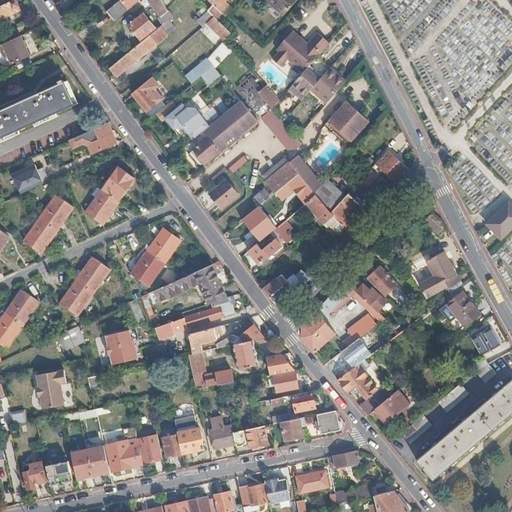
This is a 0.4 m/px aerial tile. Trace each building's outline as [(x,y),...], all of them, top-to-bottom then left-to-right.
[(19,5),(16,0),(11,0),(0,5),(0,17),(15,11),(13,8),(19,5)] [(98,12),(89,0),(76,9),(86,21),(98,12)] [(120,0),(119,0),(107,9),(115,19),(127,9),(125,6),(120,0)] [(148,0),(160,16),(168,10),(167,9),(163,1),(162,0),(148,0)] [(207,0),(213,5),(207,11),(214,17),(215,18),(221,12),(228,5),(222,0),(207,0)] [(266,0),(283,15),(295,0),(266,0)] [(194,22),(200,29),(205,25),(214,17),(207,11),(194,22)] [(155,28),(144,13),(129,24),(141,39),(155,28)] [(214,17),(205,25),(222,41),(224,40),(230,32),(220,23),(215,18),(214,17)] [(161,26),(165,31),(172,26),(171,25),(173,24),(169,20),(161,26)] [(151,34),(157,42),(167,34),(165,31),(161,26),(151,34)] [(315,59),(330,42),(318,33),(308,44),(303,40),(302,42),(299,40),(300,37),(292,30),(275,49),(278,51),(271,58),(280,66),(288,57),(304,72),(315,59)] [(151,34),(111,67),(118,76),(158,43),(157,42),(151,34)] [(29,55),(20,35),(3,44),(5,48),(1,50),(4,57),(8,55),(12,63),(29,55)] [(206,57),(184,75),(192,84),(214,66),(208,59),(206,57)] [(319,62),(315,59),(304,72),(293,84),(305,95),(326,72),(317,64),(319,62)] [(326,72),(328,70),(319,62),(317,64),(326,72)] [(341,77),(343,74),(333,65),(331,68),(341,77)] [(331,97),(347,78),(343,74),(341,77),(331,68),(316,84),(324,91),(322,93),(329,100),(331,97)] [(263,115),(271,107),(257,93),(264,86),(252,74),(237,88),(263,115)] [(153,77),(133,94),(152,117),(161,109),(157,103),(163,98),(157,90),(161,87),(153,77)] [(66,80),(0,109),(0,137),(77,104),(66,80)] [(266,85),(259,92),(272,108),(279,99),(280,98),(272,89),(271,90),(266,85)] [(241,100),(230,86),(214,99),(225,113),(241,100)] [(329,100),(297,136),(304,145),(339,105),(331,97),(329,100)] [(210,126),(203,131),(207,136),(193,147),(206,163),(257,120),(241,100),(225,113),(210,126)] [(177,116),(195,138),(203,131),(210,126),(192,104),(177,116)] [(330,132),(348,112),(341,106),(323,127),(325,129),(330,132)] [(271,109),(262,117),(290,151),(299,144),(271,109)] [(358,122),(348,112),(330,132),(340,142),(358,122)] [(363,126),(358,122),(340,142),(343,144),(345,146),(363,126)] [(118,142),(109,123),(71,140),(75,148),(85,144),(91,146),(93,153),(118,142)] [(326,137),(330,132),(325,129),(322,133),(326,137)] [(340,142),(330,132),(326,137),(336,146),(340,142)] [(393,187),(409,169),(388,150),(373,167),(380,173),(379,174),(393,187)] [(228,165),(235,173),(248,160),(241,153),(228,165)] [(299,155),(266,182),(275,192),(288,181),(298,173),(295,170),(304,160),(299,155)] [(19,163),(22,170),(33,165),(30,158),(19,163)] [(314,171),(304,160),(295,170),(298,173),(305,181),(314,171)] [(21,193),(49,180),(46,172),(44,173),(41,167),(37,169),(35,164),(33,165),(22,170),(12,174),(21,193)] [(102,189),(118,201),(135,177),(118,165),(102,189)] [(380,173),(373,167),(359,183),(365,189),(379,174),(380,173)] [(323,182),(314,171),(305,181),(314,193),(323,182)] [(288,181),(294,189),(300,196),(306,203),(316,194),(314,193),(305,181),(298,173),(288,181)] [(346,197),(328,177),(323,182),(314,193),(316,194),(332,213),(346,197)] [(226,179),(210,193),(222,207),(238,194),(226,179)] [(288,181),(275,192),(281,199),(294,189),(288,181)] [(254,198),(261,205),(272,196),(265,188),(254,198)] [(102,223),(118,201),(102,189),(86,212),(102,223)] [(40,217),(57,230),(73,206),(57,194),(40,217)] [(334,215),(332,213),(316,194),(306,203),(307,203),(324,224),(334,215)] [(348,194),(346,197),(332,213),(334,215),(342,225),(350,234),(369,213),(360,205),(348,194)] [(306,203),(300,196),(279,213),(286,221),(307,203),(306,203)] [(369,213),(372,210),(363,201),(360,205),(369,213)] [(511,206),(509,203),(486,225),(500,239),(511,228),(511,206)] [(494,215),(498,212),(490,204),(479,214),(486,222),(494,215)] [(258,206),(242,220),(257,241),(274,227),(258,206)] [(440,219),(432,211),(423,220),(439,235),(445,229),(440,219)] [(342,225),(334,215),(324,224),(332,233),(342,225)] [(41,252),(57,230),(40,217),(24,240),(41,252)] [(163,228),(148,251),(164,262),(180,240),(163,228)] [(0,229),(0,249),(9,237),(0,229)] [(273,231),(249,251),(260,264),(282,246),(276,239),(270,244),(266,240),(275,234),(273,231)] [(164,262),(148,251),(131,274),(148,286),(164,262)] [(450,293),(461,283),(444,252),(426,261),(434,276),(419,284),(426,297),(446,286),(450,293)] [(93,257),(77,280),(94,292),(110,269),(93,257)] [(227,296),(211,264),(184,277),(150,293),(155,303),(200,283),(209,303),(212,302),(217,300),(227,296)] [(397,283),(380,265),(368,276),(384,294),(397,283)] [(304,285),(310,278),(305,273),(298,278),(304,285)] [(278,277),(264,289),(265,290),(275,304),(287,304),(296,294),(286,283),(288,281),(283,275),(279,279),(278,277)] [(94,292),(77,280),(60,303),(77,315),(94,292)] [(355,291),(343,280),(320,306),(327,313),(347,292),(380,322),(384,318),(383,318),(377,311),(372,306),(355,291)] [(364,282),(355,291),(372,306),(374,304),(372,302),(380,294),(372,287),(370,289),(364,282)] [(6,312),(23,324),(39,300),(22,289),(6,312)] [(480,313),(463,291),(446,303),(464,326),(480,313)] [(232,301),(230,295),(227,296),(217,300),(212,302),(214,307),(156,327),(160,337),(168,334),(234,312),(231,302),(232,301)] [(135,299),(135,300),(123,305),(133,326),(145,320),(135,299)] [(383,318),(391,309),(393,307),(387,302),(377,311),(383,318)] [(384,318),(388,322),(395,313),(391,309),(383,318),(384,318)] [(302,337),(314,351),(335,332),(316,310),(305,322),(303,324),(302,337)] [(0,342),(7,347),(23,324),(6,312),(0,320),(0,342)] [(354,341),(354,342),(366,332),(376,325),(368,315),(347,331),(350,336),(354,341)] [(350,358),(345,362),(351,369),(364,359),(373,352),(397,333),(393,329),(388,322),(384,318),(380,322),(376,325),(366,332),(373,341),(350,358)] [(397,333),(410,323),(406,318),(403,320),(393,329),(397,333)] [(253,340),(264,337),(253,323),(245,330),(248,334),(243,335),(244,342),(253,340)] [(223,332),(221,325),(190,334),(190,336),(193,353),(202,351),(203,351),(202,342),(218,339),(217,334),(223,332)] [(497,343),(488,326),(472,335),(481,352),(497,343)] [(62,333),(69,348),(82,341),(75,327),(65,332),(64,332),(62,333)] [(128,328),(105,334),(108,345),(106,345),(108,354),(110,353),(112,364),(137,358),(135,347),(134,342),(132,343),(128,328)] [(325,364),(332,372),(345,362),(350,358),(373,341),(366,332),(354,342),(345,349),(344,349),(325,364)] [(62,333),(54,337),(61,351),(69,348),(62,333)] [(232,342),(239,336),(231,334),(217,343),(218,348),(226,346),(233,344),(232,342)] [(340,343),(345,349),(354,342),(354,341),(350,336),(340,343)] [(259,364),(253,340),(244,342),(234,344),(236,352),(234,352),(235,356),(236,355),(240,368),(259,364)] [(268,357),(271,374),(294,369),(281,355),(268,357)] [(484,357),(470,364),(475,371),(488,364),(487,362),(484,357)] [(191,361),(192,368),(206,365),(205,359),(191,361)] [(359,406),(367,415),(375,408),(379,406),(371,396),(378,391),(363,372),(370,367),(364,359),(351,369),(338,380),(339,381),(348,393),(356,387),(366,400),(359,406)] [(496,373),(488,364),(475,371),(485,382),(496,373)] [(192,368),(194,376),(208,374),(206,365),(192,368)] [(64,369),(37,374),(39,387),(37,387),(39,396),(41,396),(43,408),(64,404),(60,383),(66,382),(64,369)] [(194,376),(196,388),(224,383),(233,381),(231,369),(217,372),(216,370),(213,370),(214,373),(208,374),(194,376)] [(295,371),(275,375),(278,390),(298,386),(295,371)] [(511,414),(511,379),(416,459),(433,480),(511,414)] [(469,393),(461,384),(439,402),(447,412),(469,393)] [(315,406),(311,390),(293,394),(297,410),(315,406)] [(409,404),(398,390),(379,406),(375,408),(386,422),(409,404)] [(283,396),(270,398),(271,405),(284,402),(283,396)] [(340,429),(336,410),(317,414),(321,432),(340,429)] [(15,411),(15,423),(28,422),(27,411),(15,411)] [(272,416),(273,423),(282,421),(288,420),(286,413),(272,416)] [(175,419),(182,452),(205,447),(200,427),(198,427),(195,414),(175,419)] [(422,416),(402,433),(410,442),(432,424),(424,414),(422,416)] [(217,449),(237,444),(234,431),(233,425),(225,427),(223,417),(213,419),(215,429),(210,430),(212,444),(216,443),(217,449)] [(303,435),(299,417),(288,420),(282,421),(286,439),(303,435)] [(268,429),(270,428),(269,424),(248,428),(252,446),(268,443),(266,428),(268,428),(268,429)] [(234,431),(237,444),(246,442),(243,429),(234,431)] [(146,460),(163,456),(158,434),(138,438),(140,444),(143,457),(145,457),(146,460)] [(176,434),(163,436),(168,455),(181,452),(176,434)] [(94,474),(111,471),(105,444),(88,448),(90,457),(94,474)] [(113,470),(144,463),(143,457),(140,444),(128,446),(129,449),(110,453),(113,470)] [(357,450),(328,456),(330,468),(359,461),(357,450)] [(94,474),(90,457),(74,461),(77,478),(81,477),(82,480),(95,478),(94,474)] [(32,469),(24,471),(28,488),(37,486),(36,483),(48,481),(46,476),(50,475),(48,465),(47,461),(31,464),(32,469)] [(69,461),(48,465),(50,475),(52,483),(72,479),(69,461)] [(325,470),(297,476),(300,493),(329,486),(325,470)] [(279,480),(265,483),(271,506),(274,505),(273,502),(288,498),(285,482),(280,483),(279,480)] [(242,503),(243,506),(267,501),(263,483),(251,486),(251,484),(239,486),(242,503)] [(362,498),(371,495),(368,486),(360,488),(361,491),(362,498)] [(406,511),(415,510),(399,489),(380,494),(382,502),(375,504),(376,511),(406,511)] [(230,491),(213,494),(214,496),(217,511),(243,511),(244,511),(243,506),(242,503),(233,505),(230,491)] [(344,502),(362,498),(361,491),(342,495),(344,502)] [(330,495),(332,505),(338,503),(336,493),(330,495)] [(190,511),(217,511),(214,496),(208,498),(207,496),(187,500),(190,511)] [(190,511),(187,500),(166,505),(167,511),(190,511)] [(303,500),(297,501),(298,511),(301,511),(305,511),(303,500)]
